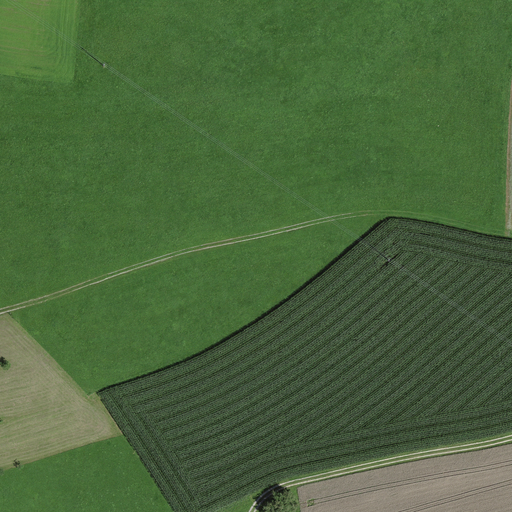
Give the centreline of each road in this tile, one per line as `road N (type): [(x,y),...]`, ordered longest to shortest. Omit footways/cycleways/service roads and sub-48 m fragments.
road 1 (track): [(511,232),(375,212),(190,250),(0,311)]
road 2 (track): [(511,437),(298,481),(266,494),(252,511)]
